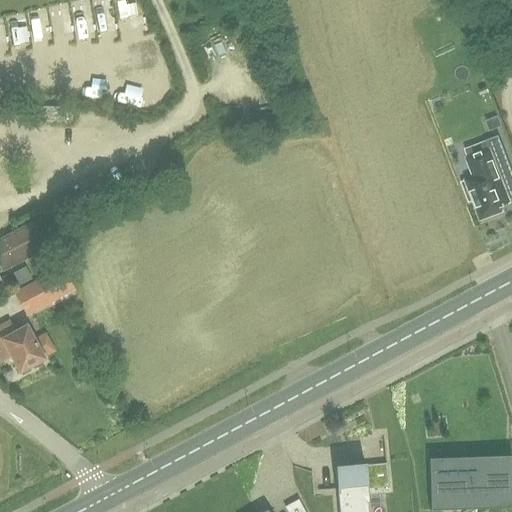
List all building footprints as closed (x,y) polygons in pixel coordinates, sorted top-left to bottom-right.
[(466,182),(461,183),(468,202),(473,201),(480,220),(501,212),(499,206),(509,203),(505,194),(511,191),(511,174),(498,137),(483,142),(487,151),(466,159),(473,178),(465,181),(466,182)] [(32,222),(0,238),(0,269),(2,273),(46,249),(32,222)] [(39,278),(19,289),(12,293),(25,317),(52,302),(39,278)] [(18,373),(28,367),(32,369),(41,364),(41,360),(42,359),(40,354),(32,341),(25,327),(15,332),(9,321),(0,325),(0,361),(4,359),(9,356),(18,373)] [(453,498),(495,496),(511,495),(511,456),(493,457),(430,460),(432,511),(454,510),(453,498)] [(368,511),(366,489),(388,487),(386,462),(333,467),(337,511),(368,511)]
